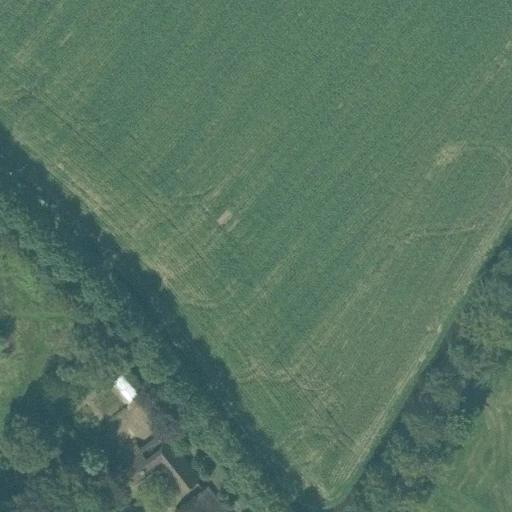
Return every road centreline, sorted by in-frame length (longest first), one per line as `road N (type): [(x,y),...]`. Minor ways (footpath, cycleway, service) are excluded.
road 1 (unclassified): [(275,511),(148,346),(0,194)]
road 2 (unclassified): [(378,511),(511,293)]
